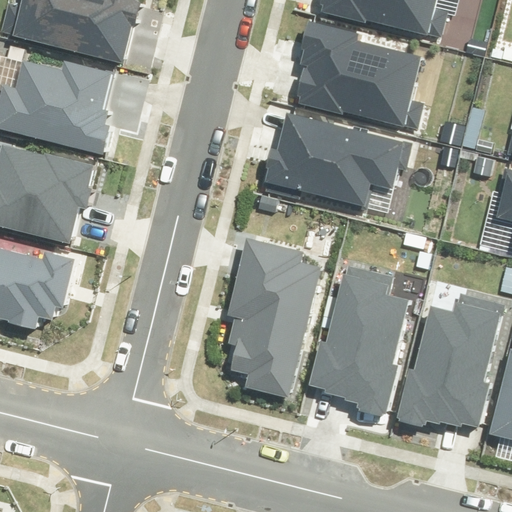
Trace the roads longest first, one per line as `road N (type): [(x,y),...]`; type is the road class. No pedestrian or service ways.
road 1 (residential): [(123,442),(233,0)]
road 2 (residential): [(123,442),(400,511)]
road 3 (residential): [(0,409),(123,442)]
